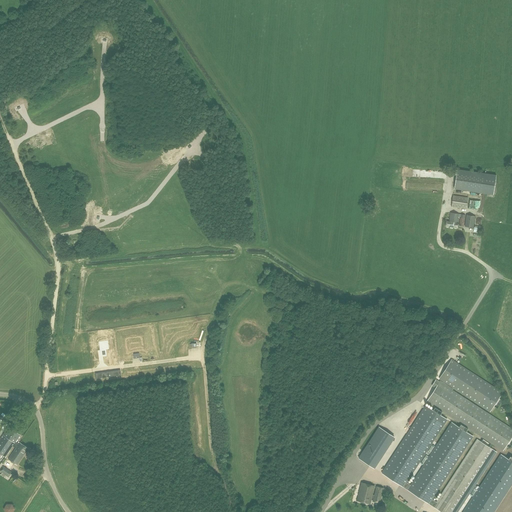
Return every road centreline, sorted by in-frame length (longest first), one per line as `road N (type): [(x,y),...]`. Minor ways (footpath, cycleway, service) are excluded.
road 1 (unclassified): [(320,511),(371,427),(421,394),(494,274)]
road 2 (track): [(57,259),(0,115)]
road 3 (unclassified): [(67,511),(48,474),(35,407),(0,394)]
